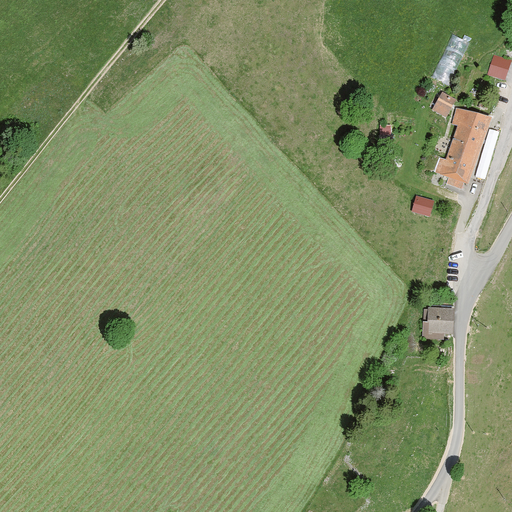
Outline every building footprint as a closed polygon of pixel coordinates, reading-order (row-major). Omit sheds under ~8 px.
[(452,84),(468,38),(451,32),(434,78),(452,84)] [(505,80),(511,62),(495,56),(488,74),(505,80)] [(455,100),(442,93),(433,111),(446,118),(455,100)] [(469,184),(491,119),(458,108),(452,124),(457,126),(446,160),(439,158),(434,173),(449,178),(447,185),(462,190),(464,183),(469,184)] [(393,151),(393,136),(390,136),(390,125),(380,125),(380,151),(393,151)] [(429,217),(433,201),(417,197),(413,213),(429,217)] [(453,334),(454,309),(431,309),(431,313),(425,312),(424,338),(443,339),(443,334),(453,334)]
